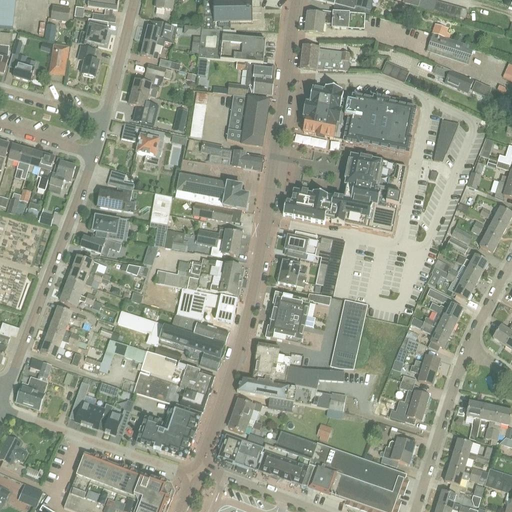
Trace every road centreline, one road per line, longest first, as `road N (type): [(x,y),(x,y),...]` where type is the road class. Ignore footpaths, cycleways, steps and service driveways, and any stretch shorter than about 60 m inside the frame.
road 1 (secondary): [(199,467),(242,336),(265,221)]
road 2 (residential): [(8,387),(93,154)]
road 3 (unknown): [(292,35),(384,37),(494,78)]
road 4 (unclassified): [(194,476),(2,411)]
road 5 (unclassified): [(415,511),(470,352)]
road 6 (secondary): [(278,140),(296,0)]
road 7 (residential): [(278,140),(415,162)]
road 8 (residential): [(103,120),(135,0)]
road 9 (unclassified): [(313,511),(199,467)]
